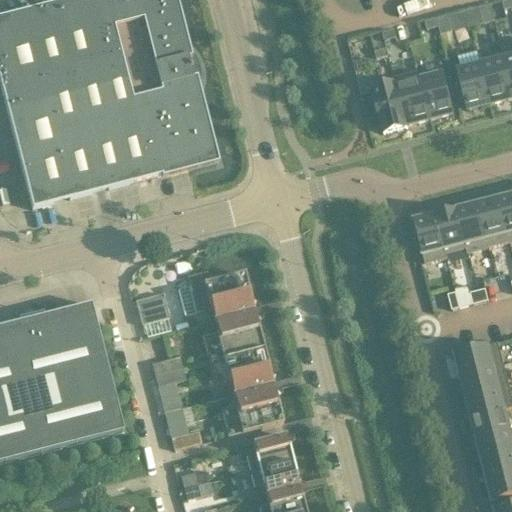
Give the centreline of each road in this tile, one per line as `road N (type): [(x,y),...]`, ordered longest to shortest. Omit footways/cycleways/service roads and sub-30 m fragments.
road 1 (residential): [(356,511),(276,202)]
road 2 (residential): [(170,511),(101,250)]
road 3 (residential): [(276,202),(225,0)]
road 4 (residential): [(426,330),(468,511)]
road 5 (residential): [(101,250),(276,202)]
road 6 (residential): [(387,195),(426,330)]
road 7 (residential): [(387,195),(511,164)]
